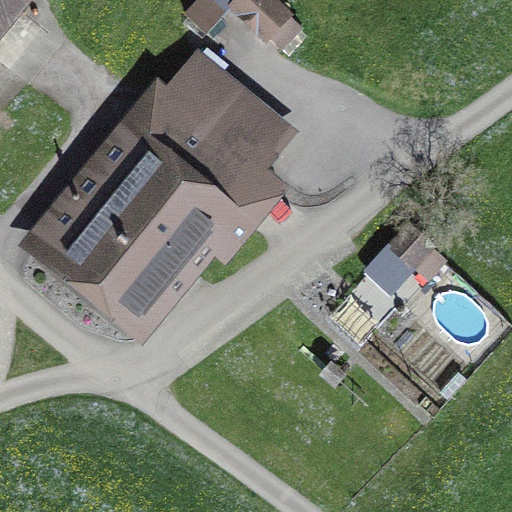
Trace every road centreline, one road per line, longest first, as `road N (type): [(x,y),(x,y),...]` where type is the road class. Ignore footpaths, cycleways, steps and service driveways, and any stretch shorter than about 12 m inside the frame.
road 1 (track): [(511,91),(170,355),(108,376)]
road 2 (track): [(108,376),(284,511)]
road 3 (track): [(108,376),(0,285)]
